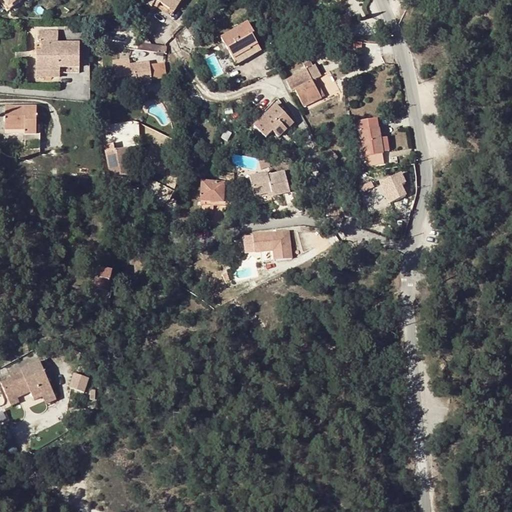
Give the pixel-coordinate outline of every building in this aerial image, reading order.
[(19,0),(11,0),(6,4),(9,8),(19,0)] [(144,0),(143,2),(152,8),(153,6),(156,2),(160,4),(169,11),(176,0),(144,0)] [(182,0),(176,0),(169,11),(160,4),(158,8),(171,17),(182,0)] [(248,24),(221,39),(234,62),(251,52),(250,51),(258,46),(252,36),(254,35),(248,24)] [(37,72),(60,72),(60,68),(79,69),(79,44),(58,44),(58,31),(40,31),(40,44),(41,44),(41,51),(37,51),(37,72)] [(323,45),(322,40),(305,43),(307,48),(323,45)] [(362,43),(344,42),(344,50),(362,51),(362,43)] [(261,52),(258,46),(250,51),(251,52),(234,62),(237,66),(261,52)] [(126,59),(111,61),(114,81),(125,80),(126,82),(134,81),(134,83),(150,82),(147,61),(127,64),(126,59)] [(304,65),(306,70),(313,67),(311,62),(304,65)] [(315,65),(313,67),(306,70),(286,81),(291,92),(295,90),(303,107),(321,98),(312,81),(321,77),(315,65)] [(279,139),(294,124),(276,106),(254,128),(266,139),(273,133),(279,139)] [(37,107),(6,107),(6,126),(25,126),(25,131),(25,135),(37,135),(37,107)] [(377,122),(358,125),(364,157),(383,154),(383,152),(389,152),(387,138),(381,139),(379,129),(378,129),(377,122)] [(37,135),(25,135),(24,150),(39,151),(40,136),(37,135)] [(104,146),(107,160),(116,159),(115,151),(113,145),(104,146)] [(127,150),(115,151),(116,159),(107,160),(111,179),(129,176),(128,166),(130,166),(127,150)] [(289,194),(283,173),(266,178),(266,175),(249,180),(254,199),(270,194),(271,199),(289,194)] [(224,183),(202,182),(201,201),(223,202),(224,183)] [(373,182),(361,187),(361,192),(367,205),(375,201),(378,207),(389,202),(381,184),(375,187),(373,182)] [(270,194),(254,199),(255,204),(271,199),(270,194)] [(274,251),(275,260),(293,258),(291,230),(244,234),(245,253),(274,251)] [(112,272),(98,269),(93,293),(101,295),(101,292),(107,293),(112,272)] [(111,294),(107,293),(101,292),(101,295),(93,293),(87,292),(86,296),(109,301),(111,294)] [(64,317),(59,315),(54,329),(59,332),(64,317)] [(37,340),(31,343),(37,353),(43,350),(37,340)] [(29,389),(31,393),(35,401),(43,397),(46,404),(56,400),(40,362),(10,374),(11,378),(2,383),(9,398),(29,389)] [(88,378),(74,374),(70,388),(84,393),(88,378)] [(16,399),(31,393),(29,389),(9,398),(12,406),(17,404),(16,399)]
